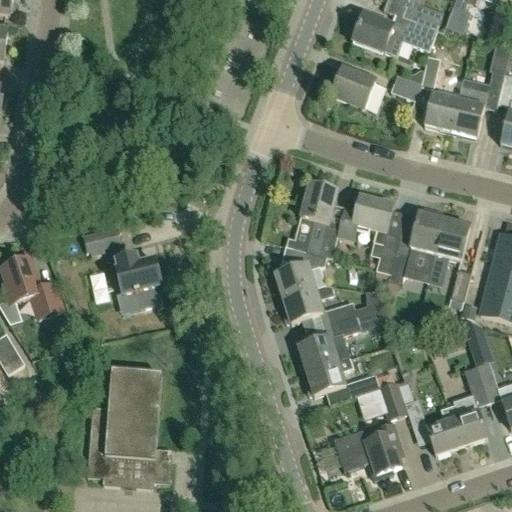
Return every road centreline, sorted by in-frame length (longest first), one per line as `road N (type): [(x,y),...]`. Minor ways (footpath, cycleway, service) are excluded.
road 1 (residential): [(303,511),(233,280),(235,230),(270,128)]
road 2 (residential): [(511,196),(270,128)]
road 3 (residential): [(0,220),(29,173),(54,0)]
road 4 (residential): [(270,128),(319,0)]
